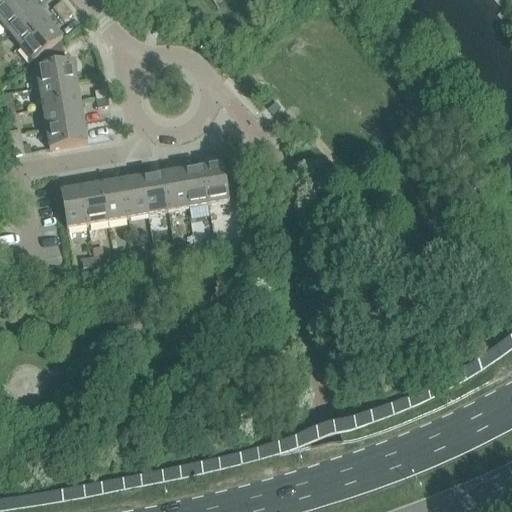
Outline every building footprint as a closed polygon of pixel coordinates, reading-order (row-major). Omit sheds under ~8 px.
[(16,0),(0,13),(0,26),(7,34),(36,10),(27,0),(16,0)] [(0,0),(0,13),(16,0),(0,0)] [(53,11),(59,18),(67,11),(62,4),(53,11)] [(7,34),(20,50),(49,26),(36,10),(7,34)] [(67,11),(59,18),(64,25),(73,17),(67,11)] [(34,66),(37,63),(59,46),(63,42),(49,26),(20,50),(34,66)] [(36,71),(39,92),(77,86),(73,65),(68,66),(59,46),(37,63),(41,70),(36,71)] [(39,92),(43,112),(80,106),(77,86),(39,92)] [(95,95),(96,103),(108,101),(106,93),(95,95)] [(108,101),(96,103),(98,112),(109,110),(108,101)] [(43,112),(46,132),(84,126),(80,106),(43,112)] [(84,126),(46,132),(50,153),(88,147),(84,126)] [(8,135),(12,160),(25,158),(21,133),(8,135)] [(223,167),(202,171),(209,209),(230,205),(223,167)] [(202,171),(182,174),(189,212),(209,209),(202,171)] [(182,174),(162,178),(168,215),(189,212),(182,174)] [(162,178),(142,181),(148,219),(168,215),(162,178)] [(142,181),(122,185),(128,222),(148,219),(142,181)] [(122,185),(102,188),(108,226),(128,222),(122,185)] [(102,188),(82,192),(88,229),(108,226),(102,188)] [(88,229),(82,192),(61,195),(67,233),(88,229)] [(225,239),(214,241),(216,249),(227,247),(225,239)] [(203,243),(205,251),(216,249),(214,241),(203,243)] [(185,246),(174,248),(175,256),(187,254),(185,246)] [(163,249),(164,258),(175,256),(174,248),(163,249)] [(145,253),(134,254),(135,263),(146,261),(145,253)] [(135,263),(134,254),(123,256),(124,265),(135,263)] [(105,259),(94,261),(95,270),(106,268),(105,259)] [(95,270),(94,261),(82,263),(84,272),(95,270)]
